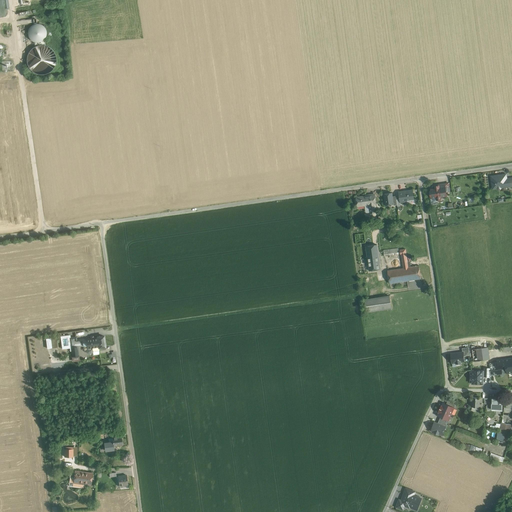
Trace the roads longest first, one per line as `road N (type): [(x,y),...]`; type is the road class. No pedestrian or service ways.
road 1 (track): [(0,236),(344,188)]
road 2 (unclassified): [(100,223),(140,511)]
road 3 (track): [(10,0),(44,230)]
road 4 (residential): [(448,389),(418,178)]
road 5 (residential): [(448,389),(436,394),(383,511)]
